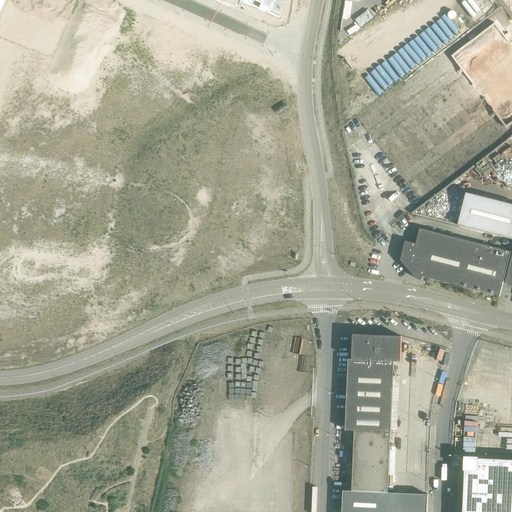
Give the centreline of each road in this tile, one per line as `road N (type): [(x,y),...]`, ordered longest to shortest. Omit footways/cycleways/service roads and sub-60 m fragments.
road 1 (unclassified): [(323,279),(304,68)]
road 2 (unclassified): [(129,0),(275,64),(304,68)]
road 3 (unclassified): [(0,380),(90,359),(174,320)]
road 4 (unclassified): [(323,279),(210,298),(174,320)]
road 5 (unclassified): [(174,320),(325,293)]
road 6 (tertiary): [(471,311),(429,295),(323,279)]
road 7 (tertiary): [(325,293),(471,311)]
